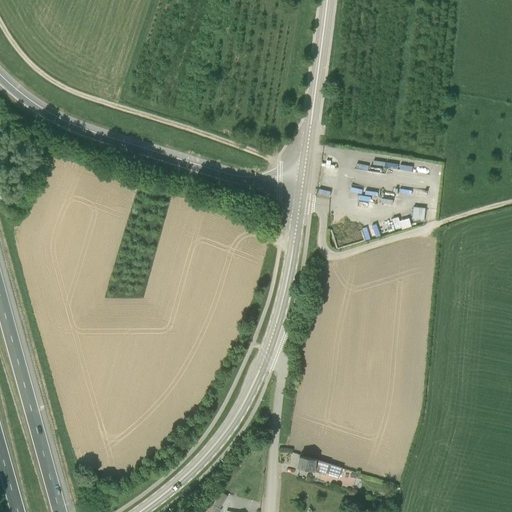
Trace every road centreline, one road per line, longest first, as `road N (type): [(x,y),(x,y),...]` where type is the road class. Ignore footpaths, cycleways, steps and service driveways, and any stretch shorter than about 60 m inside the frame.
road 1 (track): [(0,23),(44,76),(276,161),(300,195)]
road 2 (motorway): [(300,195),(60,121),(0,80)]
road 3 (motorway): [(59,511),(0,294)]
road 4 (secondary): [(138,511),(220,438),(268,346)]
road 5 (tertiary): [(300,195),(326,0)]
road 6 (unclassified): [(299,202),(323,206),(321,246),(333,257),(438,223)]
road 7 (unclassified): [(269,511),(283,352),(268,346)]
road 8 (secondary): [(268,346),(299,202)]
